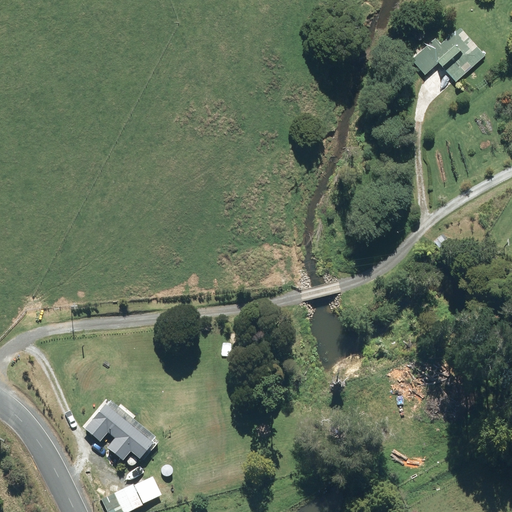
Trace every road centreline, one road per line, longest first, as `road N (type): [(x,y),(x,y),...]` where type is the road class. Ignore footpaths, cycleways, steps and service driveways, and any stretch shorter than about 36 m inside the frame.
road 1 (unknown): [(0,321),(29,305),(303,247),(358,226),(420,171),(511,128)]
road 2 (unclassified): [(0,404),(41,445),(74,511)]
